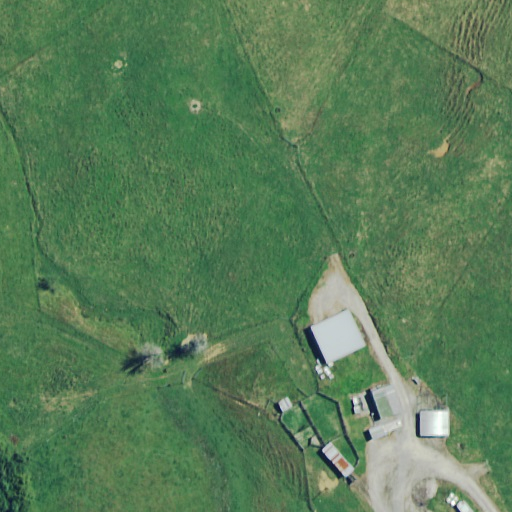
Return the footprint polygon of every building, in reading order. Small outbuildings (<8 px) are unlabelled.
[(361,346),(345,311),(307,328),(323,363),(361,346)] [(399,412),(389,386),(368,393),(377,420),(399,412)] [(289,406),(285,398),(274,403),(279,412),(289,406)] [(446,436),(446,412),(418,412),(418,436),(446,436)] [(383,434),(380,425),(366,431),(369,440),(383,434)] [(350,470),(327,443),(319,451),(342,477),(350,470)]
